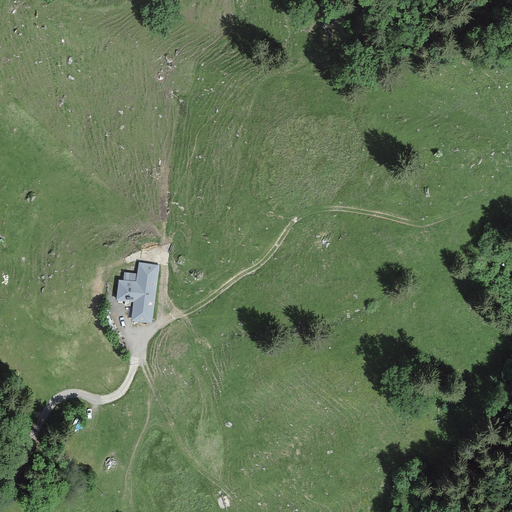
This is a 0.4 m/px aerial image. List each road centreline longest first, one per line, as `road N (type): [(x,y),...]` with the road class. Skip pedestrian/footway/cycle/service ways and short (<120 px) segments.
road 1 (track): [(511,198),(431,222),(307,213),(260,264),(149,330)]
road 2 (residential): [(0,497),(49,405),(67,393),(100,399),(120,392),(149,330)]
